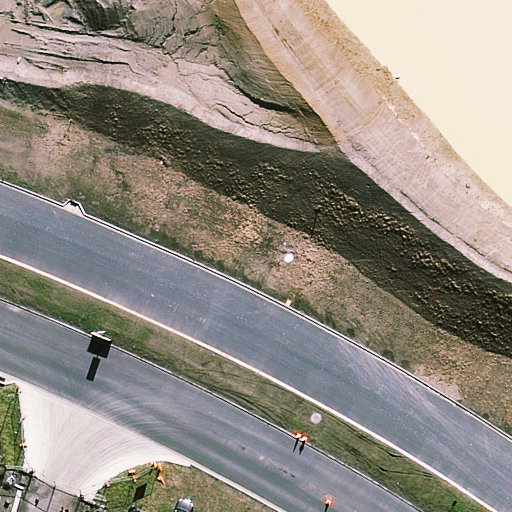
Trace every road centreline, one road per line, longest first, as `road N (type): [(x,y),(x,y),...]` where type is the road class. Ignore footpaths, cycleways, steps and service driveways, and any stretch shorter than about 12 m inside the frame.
road 1 (tertiary): [(0,216),(284,343),(453,444),(511,489)]
road 2 (tertiary): [(359,511),(182,413),(0,333)]
road 3 (unknown): [(125,387),(58,511)]
